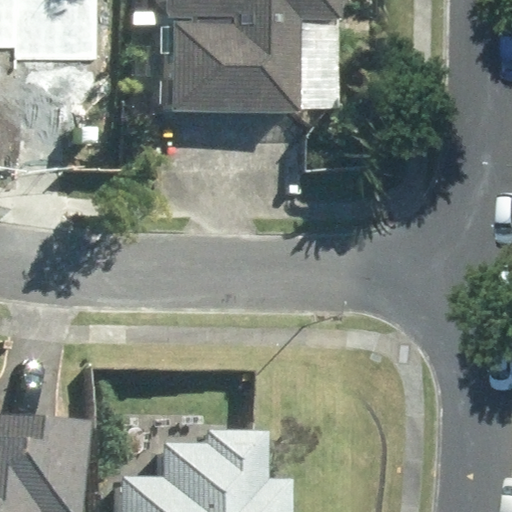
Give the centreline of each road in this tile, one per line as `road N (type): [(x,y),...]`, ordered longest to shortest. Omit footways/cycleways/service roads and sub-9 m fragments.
road 1 (residential): [(0,259),(101,272),(471,271)]
road 2 (residential): [(478,0),(471,271)]
road 3 (residential): [(471,271),(468,511)]
